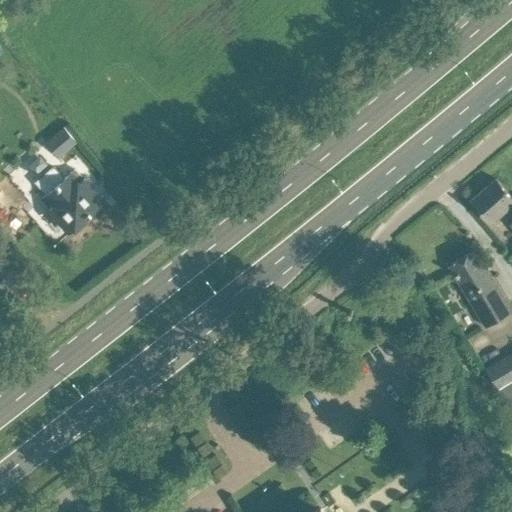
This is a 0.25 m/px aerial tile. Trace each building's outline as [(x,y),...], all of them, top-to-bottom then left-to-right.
[(65,123),(48,140),(62,155),(80,139),(65,123)] [(37,180),(47,193),(42,197),(51,207),(50,207),(71,231),(105,201),(92,186),(75,168),(64,177),(54,165),(37,180)] [(472,199),(491,222),(506,209),(511,216),(511,220),(511,222),(511,195),(496,178),(472,199)] [(450,264),(487,325),(511,310),(475,248),(450,264)] [(511,353),(487,368),(498,388),(511,379),(511,353)] [(478,511),(466,495),(440,511),(324,511),(321,507),(312,511),(478,511)]
